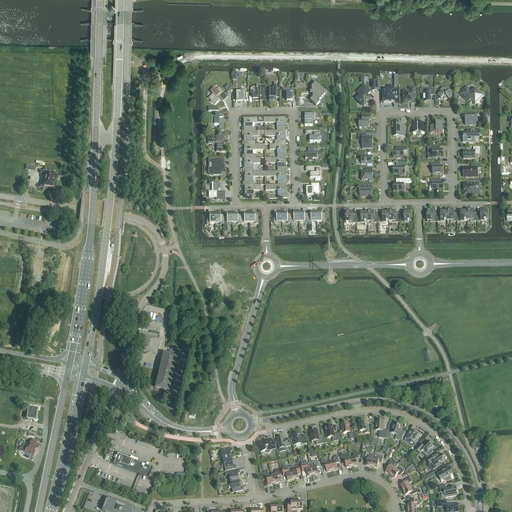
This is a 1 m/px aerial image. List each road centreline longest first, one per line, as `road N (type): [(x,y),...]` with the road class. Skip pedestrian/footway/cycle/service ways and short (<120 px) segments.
road 1 (primary): [(85,365),(110,202),(120,0)]
road 2 (primary): [(99,0),(91,225),(69,363)]
road 3 (unclassified): [(119,379),(141,304),(164,268),(159,237),(132,217),(0,195)]
road 4 (residential): [(383,202),(382,113),(452,112),(453,201)]
road 5 (residential): [(235,205),(234,112),(294,111),(295,204)]
road 6 (tertiary): [(478,511),(473,474),(449,433),(413,408),(355,401)]
road 7 (residential): [(357,411),(400,414),(439,437),(461,469),(469,511)]
road 8 (residential): [(395,511),(389,489),(364,475),(255,498)]
road 9 (primary): [(67,373),(38,511)]
road 10 (primary): [(50,511),(82,376)]
